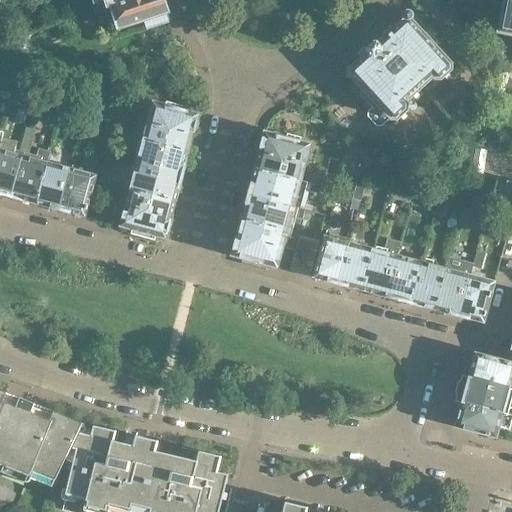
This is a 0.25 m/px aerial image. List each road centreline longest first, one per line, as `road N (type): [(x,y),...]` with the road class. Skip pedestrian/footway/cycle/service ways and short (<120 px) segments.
road 1 (residential): [(408,453),(158,408),(0,349)]
road 2 (residential): [(408,453),(435,359),(429,338),(410,323),(196,267)]
road 3 (residential): [(196,267),(251,71)]
road 4 (residential): [(196,267),(0,215)]
road 5 (residential): [(251,71),(295,68),(331,54),(371,24),(385,0)]
